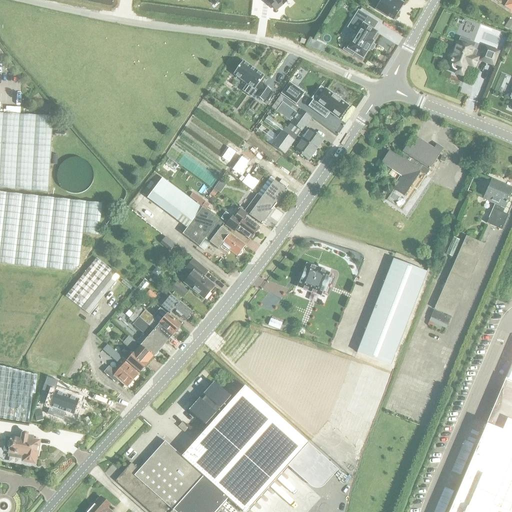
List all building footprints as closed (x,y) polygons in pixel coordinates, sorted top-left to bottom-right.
[(269,0),(267,1),(275,10),(282,4),(283,5),(287,0),(269,0)] [(381,0),(376,9),(393,20),(399,10),(397,9),(402,0),(381,0)] [(348,43),(343,50),(352,55),(353,53),(362,58),(363,59),(363,58),(373,42),(373,43),(373,42),(372,41),(372,42),(371,41),(376,33),(377,33),(376,32),(372,30),(377,23),(358,11),(353,19),(360,23),(354,32),(357,33),(350,44),(348,43)] [(454,70),(456,71),(455,73),(462,76),(465,69),(467,65),(471,67),(475,58),(474,57),(477,51),(473,50),(473,49),(457,43),(455,50),(454,50),(453,50),(452,50),(451,50),(450,51),(449,51),(449,52),(449,53),(448,54),(448,55),(448,56),(449,57),(449,58),(450,58),(451,59),(450,63),(452,64),(451,65),(451,66),(452,67),(452,68),(452,69),(453,69),(454,70)] [(493,65),(498,52),(485,47),(480,60),(493,65)] [(242,61),(233,74),(254,89),(255,88),(259,91),(255,96),(263,101),(271,90),(264,85),(263,85),(259,82),(264,76),(242,61)] [(289,83),(282,93),(296,104),(303,93),(289,83)] [(313,99),(308,106),(321,116),(326,110),(339,119),(348,106),(339,100),(340,99),(334,94),(333,95),(325,90),(316,102),(313,99)] [(289,122),(285,127),(297,136),(311,118),(281,95),(271,108),(276,111),(289,122)] [(53,116),(0,113),(0,188),(48,192),(53,116)] [(284,155),(294,141),(297,136),(285,127),(285,128),(268,116),(264,122),(277,133),(275,135),(261,125),(255,133),(284,155)] [(298,136),(302,140),(316,150),(323,140),(307,127),(301,135),(300,133),(298,136)] [(425,175),(442,148),(436,144),(433,148),(413,135),(402,153),(404,154),(401,159),(389,151),(382,161),(402,175),(393,189),(404,196),(420,172),(425,175)] [(308,160),(316,150),(302,140),(299,144),(296,142),(292,148),(308,160)] [(238,161),(237,163),(232,170),(239,175),(248,162),(241,157),(241,158),(239,157),(237,160),(238,161)] [(248,174),(241,182),(252,190),(259,182),(248,174)] [(274,207),(286,191),(286,190),(274,181),(273,181),(269,178),(257,195),(261,198),(274,207)] [(201,208),(161,179),(147,198),(187,228),(201,208)] [(507,215),(502,213),(504,209),(511,189),(491,181),(483,198),(495,203),(488,219),(492,221),(490,225),(501,230),(507,215)] [(0,263),(70,272),(79,267),(83,234),(99,236),(102,204),(0,192),(0,263)] [(274,207),(261,198),(249,215),(261,224),(274,207)] [(210,243),(221,228),(224,224),(201,208),(187,228),(182,234),(198,246),(204,239),(210,243)] [(241,209),(234,218),(254,234),(259,228),(245,217),(247,214),(241,209)] [(254,234),(234,218),(228,227),(234,231),(236,229),(250,240),(254,234)] [(245,246),(221,228),(210,243),(218,250),(222,245),(237,256),(245,246)] [(160,243),(170,251),(176,244),(165,236),(160,243)] [(466,236),(434,309),(452,318),(484,245),(466,236)] [(119,277),(96,258),(66,296),(88,314),(119,277)] [(357,352),(390,365),(426,272),(393,259),(357,352)] [(209,295),(208,293),(214,286),(202,277),(207,271),(192,260),(185,268),(192,273),(184,283),(204,299),(204,298),(207,298),(209,295)] [(306,264),(298,287),(320,296),(325,284),(331,286),(334,278),(328,276),(329,272),(306,264)] [(178,281),(173,287),(184,296),(189,290),(178,281)] [(152,300),(156,295),(150,290),(146,295),(152,300)] [(171,295),(161,307),(170,314),(173,310),(185,320),(192,312),(183,305),(171,295)] [(144,311),(136,304),(130,310),(133,313),(139,318),(144,311)] [(139,318),(167,341),(181,325),(180,325),(179,325),(168,315),(160,324),(145,311),(139,318)] [(128,319),(134,324),(139,318),(133,313),(128,319)] [(148,338),(141,346),(154,357),(167,341),(139,318),(133,324),(148,338)] [(282,323),(270,318),(267,325),(279,330),(282,323)] [(139,373),(154,357),(141,346),(129,336),(125,342),(123,343),(131,350),(124,358),(127,361),(139,372),(138,373),(139,373)] [(114,350),(110,354),(118,361),(121,357),(114,350)] [(116,383),(119,380),(127,387),(138,374),(125,363),(127,361),(124,359),(114,371),(109,367),(104,372),(116,383)] [(511,511),(511,361),(504,380),(486,424),(448,511),(511,511)] [(0,418),(28,424),(32,393),(35,393),(37,375),(0,365),(0,418)] [(56,411),(65,414),(64,416),(71,418),(72,414),(74,415),(79,400),(54,391),(57,381),(47,378),(42,392),(52,396),(49,406),(57,409),(56,411)] [(182,456),(228,498),(242,511),(246,511),(308,443),(244,386),(231,401),(228,399),(229,397),(214,383),(204,394),(206,396),(201,401),(199,399),(189,411),(205,424),(210,419),(213,421),(182,456)] [(188,428),(182,422),(178,427),(184,432),(188,428)] [(22,434),(22,435),(21,438),(11,437),(11,438),(6,437),(4,450),(9,451),(8,452),(14,453),(17,454),(17,453),(25,455),(25,457),(25,458),(25,459),(25,460),(26,460),(27,461),(28,462),(29,462),(30,462),(31,462),(32,461),(33,460),(34,459),(34,456),(36,457),(38,441),(30,440),(31,437),(31,436),(27,436),(27,435),(27,434),(26,433),(25,433),(25,432),(24,432),(23,433),(22,433),(22,434)] [(134,467),(135,466),(131,463),(115,480),(116,481),(151,511),(215,511),(228,498),(182,456),(165,441),(161,445),(140,469),(138,471),(134,467)] [(87,511),(110,511),(106,508),(109,505),(101,497),(87,511)]
